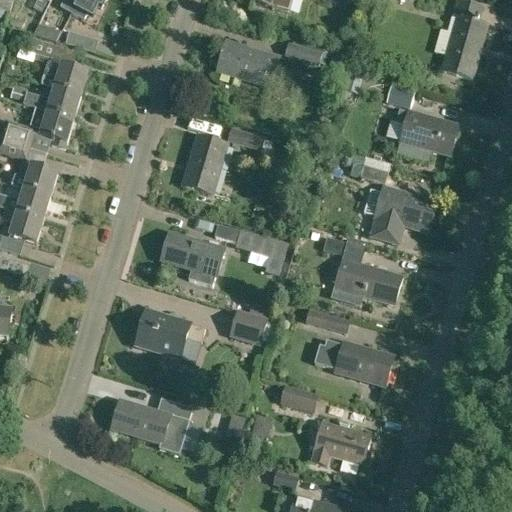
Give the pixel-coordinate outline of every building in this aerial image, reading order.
[(0,0),(0,12),(5,14),(10,15),(13,3),(0,0)] [(50,5),(52,0),(38,0),(34,9),(42,13),(47,3),(50,5)] [(65,0),(60,10),(70,16),(78,0),(65,0)] [(78,0),(70,16),(84,23),(93,6),(102,10),(105,5),(104,5),(105,0),(78,0)] [(244,0),(290,13),(293,0),(244,0)] [(443,73),(472,81),(487,28),(477,25),(482,10),(457,3),(452,19),(457,20),(443,73)] [(65,47),(95,56),(98,43),(69,34),(65,47)] [(27,54),(56,63),(60,51),(31,42),(27,54)] [(217,74),(271,90),(280,60),(226,44),(217,74)] [(284,59),(318,69),(322,56),(288,46),(284,59)] [(344,57),(333,54),(328,69),(340,72),(344,57)] [(54,91),(80,99),(87,76),(48,64),(41,88),(53,91),(54,91)] [(2,75),(13,79),(15,69),(5,66),(2,75)] [(359,91),(362,80),(351,77),(346,94),(358,98),(359,91)] [(371,83),(362,80),(359,91),(368,93),(371,83)] [(385,106),(410,113),(415,96),(390,89),(385,106)] [(26,95),(14,91),(11,101),(23,104),(26,95)] [(73,122),(80,99),(54,91),(53,91),(50,104),(27,96),(24,104),(23,107),(35,111),(73,122)] [(40,138),(66,146),(73,122),(35,111),(32,122),(30,128),(39,132),(41,134),(40,138)] [(400,145),(450,159),(459,129),(400,112),(397,124),(405,127),(405,128),(400,145)] [(0,142),(30,151),(36,132),(5,123),(4,126),(0,124),(0,142)] [(227,145),(261,155),(266,142),(232,131),(227,145)] [(182,189),(212,198),(228,148),(198,139),(182,189)] [(30,151),(0,142),(0,156),(26,164),(30,151)] [(24,191),(51,199),(58,177),(22,166),(18,179),(14,177),(11,188),(24,192),(24,191)] [(360,180),(384,187),(388,176),(354,166),(351,178),(360,180)] [(375,220),(429,235),(437,205),(383,190),(375,220)] [(0,209),(6,211),(44,223),(51,199),(24,191),(24,192),(20,203),(0,197),(0,209)] [(10,238),(37,246),(44,223),(6,211),(2,223),(13,226),(10,238)] [(218,228),(215,240),(235,246),(239,234),(218,228)] [(252,252),(255,239),(241,235),(237,247),(252,252)] [(224,252),(169,236),(161,262),(191,271),(187,282),(213,290),(224,252)] [(323,253),(347,259),(351,247),(327,240),(323,253)] [(0,271),(27,280),(31,267),(0,257),(0,271)] [(279,280),(283,264),(269,260),(265,276),(279,280)] [(361,299),(394,309),(403,280),(342,262),(333,291),(350,296),(348,301),(360,305),(361,299)] [(0,341),(8,342),(12,314),(0,312),(0,306),(1,298),(0,297),(0,341)] [(249,317),(265,321),(268,310),(252,306),(249,317)] [(135,349),(180,363),(186,342),(201,346),(205,331),(146,313),(135,349)] [(229,340),(260,350),(262,344),(267,345),(273,326),(268,325),(269,322),(237,313),(229,340)] [(321,330),(347,338),(351,324),(325,317),(324,317),(309,313),(305,326),(321,330)] [(335,374),(385,389),(394,359),(344,344),(343,349),(325,344),(324,350),(318,349),(313,367),(336,373),(335,374)] [(288,409),(313,416),(318,399),(284,389),(279,407),(288,409)] [(159,452),(179,458),(193,411),(161,402),(157,414),(119,403),(111,433),(160,447),(159,452)] [(227,431),(241,435),(244,423),(231,420),(227,431)] [(311,467),(326,471),(329,459),(363,469),(371,440),(322,426),(311,467)] [(272,488),(295,494),(299,481),(276,475),(272,488)] [(370,493),(372,481),(355,479),(353,491),(370,493)] [(292,511),(342,511),(296,499),(292,511)]
